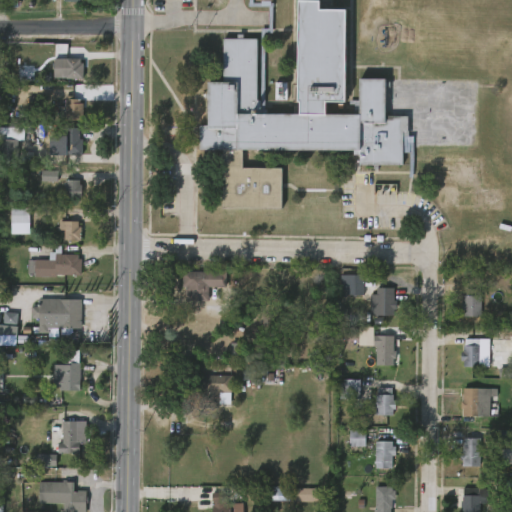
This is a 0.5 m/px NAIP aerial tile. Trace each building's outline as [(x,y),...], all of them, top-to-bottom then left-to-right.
[(318,0),(318,6),(344,6),(344,101),(322,101),(322,113),(357,114),(357,77),(384,78),(384,115),(407,115),(407,131),(403,131),(402,165),(378,165),(378,169),(374,169),(374,165),(359,165),(359,154),(354,154),(354,149),(242,149),(242,167),(282,168),(282,208),(221,208),(222,150),(198,150),(198,125),(205,125),(205,81),(223,81),(223,38),(236,38),(236,34),(242,34),(242,37),(257,37),(257,100),(260,100),(260,107),(254,107),(254,113),(298,113),(298,101),(296,101),(296,0),(318,0)] [(82,58),(82,63),(84,63),(84,78),(55,78),(55,58),(82,58)] [(81,99),(81,101),(85,101),(84,123),(57,121),(59,99),(66,99),(66,95),(74,96),(74,99),(81,99)] [(81,154),(45,153),(46,137),(63,137),(63,128),(88,127),(88,139),(81,139),(81,154)] [(18,163),(0,163),(0,139),(18,140),(18,163)] [(467,162),(467,166),(475,166),(475,187),(457,187),(456,166),(458,166),(458,161),(467,161),(467,162)] [(453,181),(424,180),(424,164),(453,165),(453,181)] [(58,182),(58,171),(41,171),(41,182),(58,182)] [(64,198),(81,199),(82,181),(65,180),(64,198)] [(458,195),(457,207),(436,206),(437,189),(458,189),(458,195)] [(502,211),(481,211),(481,194),(502,194),(502,211)] [(26,232),(8,232),(8,206),(26,206),(26,232)] [(79,222),(79,227),(82,227),(81,240),(65,240),(65,230),(59,230),(60,221),(79,222)] [(62,253),(62,254),(79,254),(79,260),(82,260),(82,274),(56,274),(56,278),(35,278),(35,274),(28,274),(28,260),(35,260),(35,256),(42,256),(42,260),(56,260),(56,253),(62,253)] [(227,272),(227,287),(210,287),(210,302),(187,301),(187,287),(184,287),(184,271),(227,272)] [(362,295),(346,295),(346,275),(365,275),(365,295),(362,295)] [(395,294),(394,302),(398,302),(397,311),(395,311),(395,316),(371,315),(371,295),(377,295),(377,288),(395,288),(395,294)] [(482,289),(481,317),(465,316),(465,310),(462,310),(462,302),(465,302),(466,289),(482,289)] [(79,301),(79,328),(47,327),(47,332),(37,332),(38,317),(29,317),(29,306),(36,306),(36,298),(79,299),(79,301)] [(0,325),(0,336),(17,337),(18,313),(4,313),(3,326),(0,325)] [(397,351),(396,358),(394,358),(394,365),(377,365),(377,346),(374,346),(375,336),(394,336),(394,351),(397,351)] [(483,339),(484,358),(481,358),(481,366),(464,366),(464,361),(462,361),(462,352),(465,352),(466,339),(483,339)] [(80,357),(80,363),(81,363),(81,391),(60,391),(60,387),(54,387),(54,378),(60,378),(60,365),(67,365),(67,351),(80,351),(80,357)] [(231,405),(198,404),(198,375),(233,376),(231,405)] [(359,387),(359,398),(339,398),(339,379),(359,379),(359,387)] [(391,387),(391,400),(394,400),(394,408),(391,408),(391,414),(373,414),(375,386),(391,387)] [(496,388),(496,396),(489,396),(488,416),(461,415),(461,407),(459,407),(459,400),(461,400),(461,387),(496,388)] [(81,445),(81,454),(58,454),(58,446),(51,446),(51,421),(86,421),(86,445),(81,445)] [(349,447),(365,448),(365,430),(349,430),(349,447)] [(482,439),(481,467),(464,467),(464,460),(462,460),(462,451),(464,452),(465,438),(482,439)] [(391,441),(391,446),(394,446),(394,456),(391,456),(391,468),(374,468),(374,441),(391,441)] [(56,455),(37,455),(37,467),(56,467),(56,455)] [(67,481),(67,483),(74,483),(74,492),(87,491),(87,511),(63,511),(63,504),(39,504),(39,483),(63,483),(63,481),(67,481)] [(288,502),(288,487),(270,488),(271,502),(288,502)] [(390,489),(388,511),(371,511),(371,510),(374,510),(374,507),(373,507),(373,487),(390,487),(390,489)] [(480,488),(489,489),(489,504),(481,505),(481,511),(464,511),(464,508),(462,508),(462,502),(464,502),(464,488),(480,488)] [(326,489),(295,489),(294,503),(326,504),(326,489)] [(223,492),(224,504),(230,504),(230,511),(204,511),(204,501),(210,500),(210,493),(223,492)]
